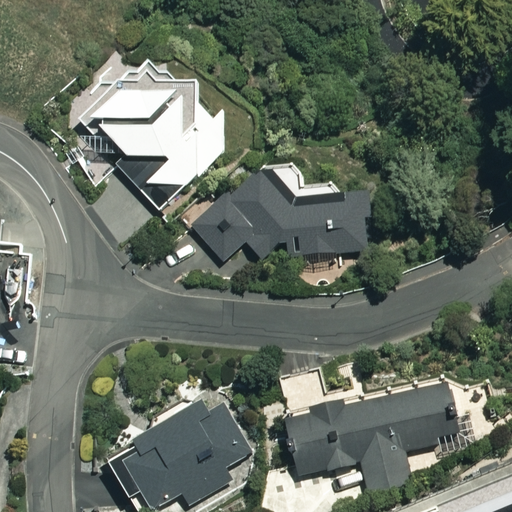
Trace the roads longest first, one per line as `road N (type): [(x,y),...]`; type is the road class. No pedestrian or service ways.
road 1 (residential): [(511,253),(442,296),(348,326),(72,302)]
road 2 (residential): [(52,511),(51,424),(72,302)]
road 3 (residential): [(72,302),(54,210),(37,182),(0,151)]
